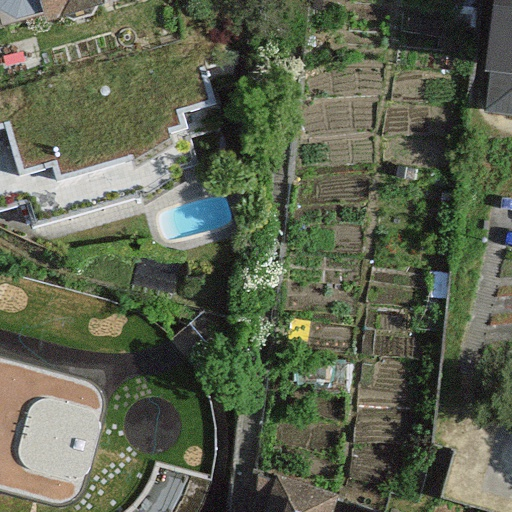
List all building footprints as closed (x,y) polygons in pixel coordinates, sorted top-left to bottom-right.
[(0,0),(0,26),(2,34),(117,0),(0,0)] [(511,0),(499,0),(487,121),(511,124),(511,0)] [(212,106),(191,28),(0,79),(0,179),(15,234),(180,190),(161,120),(212,106)] [(0,511),(206,511),(211,504),(219,481),(224,454),(224,428),(219,403),(211,379),(198,357),(181,337),(161,321),(139,307),(115,299),(0,268),(0,511)] [(287,479),(275,511),(347,511),(351,501),(287,479)]
